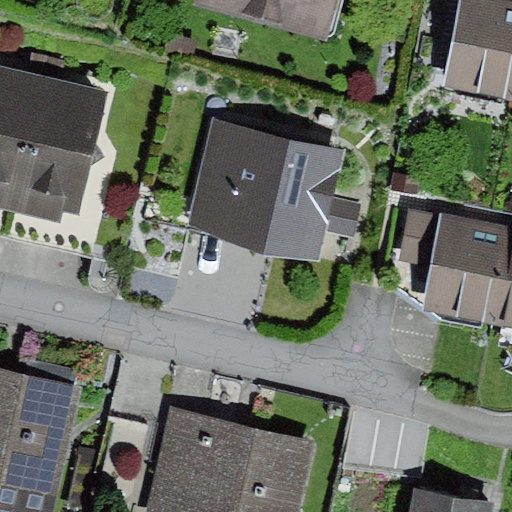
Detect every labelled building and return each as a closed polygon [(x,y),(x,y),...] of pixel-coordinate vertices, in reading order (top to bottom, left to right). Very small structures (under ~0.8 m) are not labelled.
[(337,0),(289,0),(335,12),(337,0)] [(511,0),(465,0),(454,73),(511,81),(511,0)] [(0,204),(16,208),(45,73),(0,61),(0,204)] [(108,88),(45,73),(16,208),(60,220),(64,205),(79,210),(91,160),(105,152),(96,138),(108,88)] [(355,139),(218,109),(193,219),(330,249),(355,139)] [(511,321),(511,216),(410,196),(399,250),(438,258),(428,304),(511,321)] [(51,511),(81,379),(0,361),(0,511),(51,511)] [(294,511),(311,441),(173,408),(147,511),(294,511)] [(487,511),(490,501),(416,488),(411,511),(487,511)]
